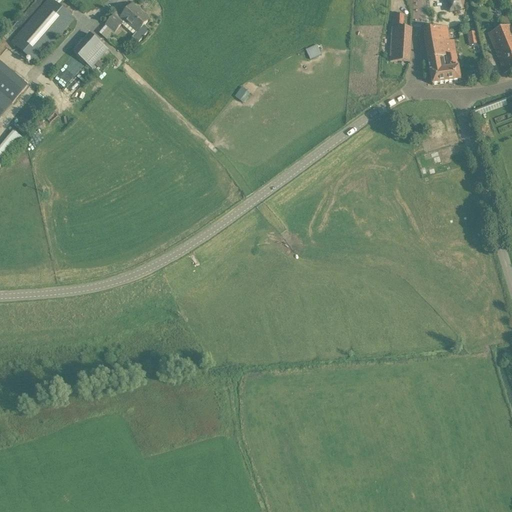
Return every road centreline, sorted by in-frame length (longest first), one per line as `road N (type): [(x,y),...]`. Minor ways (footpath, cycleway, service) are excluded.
road 1 (tertiary): [(0,295),(145,271),(415,91)]
road 2 (secondary): [(511,283),(458,98)]
